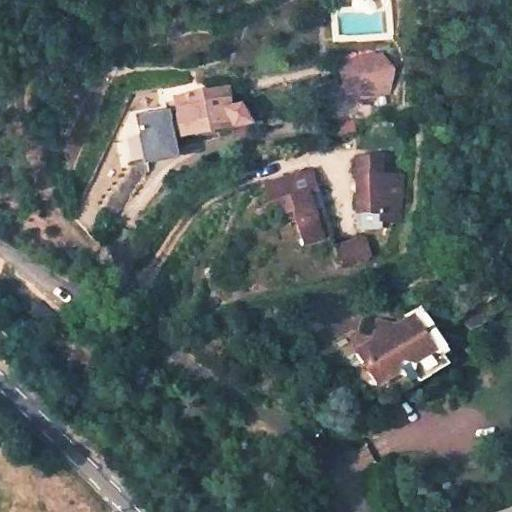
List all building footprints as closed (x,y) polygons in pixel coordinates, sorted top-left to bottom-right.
[(341,59),(342,66),(381,58),(388,59),(382,50),(341,59)] [(394,65),(390,61),(388,59),(381,58),(342,66),(347,95),(390,87),(394,65)] [(224,92),(174,102),(178,122),(180,132),(182,138),(232,129),(250,126),(237,107),(228,110),(224,92)] [(176,156),(171,134),(180,132),(178,122),(169,124),(167,112),(137,118),(146,162),(176,156)] [(354,160),(358,227),(380,225),(379,219),(399,218),(400,175),(377,176),(377,159),(354,160)] [(333,239),(308,172),(263,190),(271,208),(281,204),(287,218),(296,214),(309,248),(333,239)] [(287,218),(300,252),(309,248),(296,214),(287,218)] [(358,227),(333,236),(333,239),(338,266),(369,256),(358,227)] [(60,316),(39,299),(28,314),(48,332),(60,316)] [(412,368),(428,357),(424,350),(429,347),(415,323),(403,330),(396,317),(387,322),(373,319),(369,336),(362,341),(368,351),(360,356),(379,388),(412,368)] [(428,357),(412,368),(410,376),(414,383),(442,366),(437,359),(428,357)] [(415,475),(418,495),(435,492),(433,473),(415,475)]
